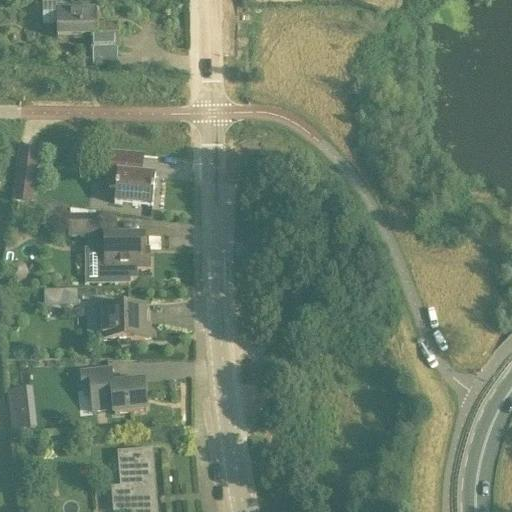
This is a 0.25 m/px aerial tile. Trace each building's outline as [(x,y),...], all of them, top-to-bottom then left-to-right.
[(95,27),(95,11),(55,11),(55,3),(42,3),(42,27),(56,27),(56,39),(89,39),(89,50),(117,50),(117,27),(95,27)] [(154,182),(154,179),(143,178),(145,157),(99,153),(97,180),(108,181),(107,190),(115,191),(114,206),(152,209),(153,191),(156,191),(157,183),(154,182)] [(30,206),(33,187),(15,185),(13,203),(30,206)] [(68,241),(98,240),(97,219),(67,219),(68,241)] [(143,238),(104,239),(104,251),(105,287),(130,287),(130,282),(137,282),(136,270),(148,270),(148,259),(143,259),(143,244),(143,238)] [(8,267),(5,275),(8,283),(16,286),(24,283),(27,275),(24,267),(16,264),(8,267)] [(148,343),(148,330),(144,330),(144,310),(97,310),(97,343),(148,343)] [(142,384),(111,388),(109,372),(80,375),(82,392),(90,391),(93,414),(112,412),(113,417),(145,413),(142,384)] [(12,416),(14,432),(25,431),(30,430),(28,414),(24,415),(12,416)] [(0,461),(10,460),(8,441),(0,441),(0,461)] [(155,511),(151,453),(117,455),(120,490),(111,491),(112,511),(155,511)]
